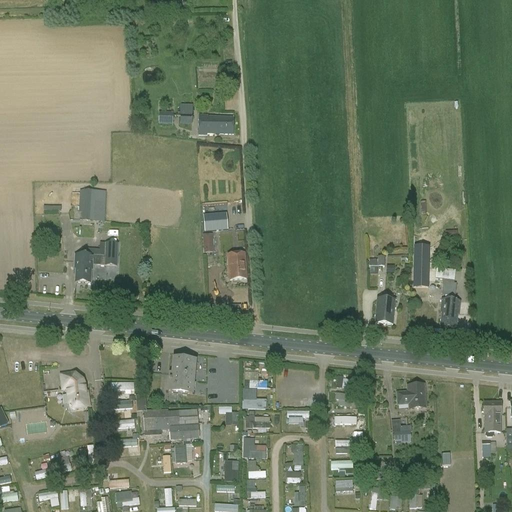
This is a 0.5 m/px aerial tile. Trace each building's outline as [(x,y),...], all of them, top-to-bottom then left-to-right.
[(180,125),(192,126),(193,107),(181,106),(180,125)] [(159,125),(173,126),(173,113),(159,113),(159,125)] [(198,137),(207,137),(207,135),(233,136),(233,119),(207,118),(207,117),(199,116),(198,137)] [(83,199),(81,222),(92,222),(93,199),(83,199)] [(226,216),(203,217),(204,233),(227,232),(226,216)] [(46,231),(45,240),(58,241),(58,232),(46,231)] [(204,237),(204,248),(213,248),(213,237),(204,237)] [(74,256),(74,270),(75,271),(74,284),(90,285),(91,272),(92,272),(93,267),(117,268),(118,245),(105,244),(105,257),(74,256)] [(413,265),(428,265),(428,248),(414,248),(413,265)] [(230,282),(246,280),(244,258),(228,260),(230,282)] [(369,260),(369,268),(384,268),(385,258),(378,258),(378,260),(369,260)] [(455,281),(455,271),(445,271),(445,280),(455,281)] [(428,289),(428,278),(413,278),(413,289),(428,289)] [(455,298),(456,285),(443,284),(442,297),(445,297),(445,301),(441,301),(440,314),(441,314),(440,329),(456,330),(457,316),(459,316),(460,303),(454,302),(454,298),(455,298)] [(374,325),(392,326),(395,301),(377,300),(374,325)] [(173,360),(172,376),(170,375),(168,393),(192,395),(195,362),(173,360)] [(267,389),(267,382),(258,382),(258,373),(245,373),(245,381),(250,381),(250,389),(267,389)] [(70,407),(74,410),(75,410),(89,408),(88,399),(85,399),(84,393),(85,393),(84,385),(80,385),(79,380),(75,377),(71,378),(71,375),(61,376),(63,391),(67,390),(69,405),(70,405),(70,407)] [(336,390),(351,390),(351,379),(337,379),(336,390)] [(407,394),(396,394),(397,406),(408,405),(409,410),(425,409),(424,386),(407,387),(407,394)] [(244,391),(244,402),(249,402),(248,410),(266,410),(266,403),(254,403),(254,391),(244,391)] [(335,407),(346,407),(346,395),(335,394),(335,407)] [(133,401),(133,412),(146,411),(146,397),(129,398),(129,401),(133,401)] [(119,410),(132,410),(132,402),(119,402),(119,410)] [(501,403),(483,404),(483,407),(481,408),(481,413),(484,414),(484,417),(484,434),(485,434),(485,437),(487,439),(492,439),(494,437),(494,434),(500,434),(500,417),(501,417),(501,403)] [(232,413),(232,408),(219,408),(219,414),(226,414),(226,426),(238,426),(238,413),(232,413)] [(197,442),(195,412),(145,415),(146,435),(169,433),(170,444),(197,442)] [(310,418),(310,412),(288,412),(288,425),(303,425),(303,418),(310,418)] [(246,414),(247,429),(270,429),(270,418),(254,418),(254,414),(246,414)] [(400,422),(391,422),(392,434),(394,434),(394,443),(396,443),(396,445),(400,445),(411,444),(410,434),(412,434),(411,427),(400,428),(400,422)] [(358,426),(340,427),(340,437),(358,436),(358,426)] [(254,447),(254,439),(243,439),(243,459),(266,460),(266,452),(258,452),(258,447),(254,447)] [(360,441),(335,442),(335,455),(361,454),(360,441)] [(490,443),(482,444),(482,459),(491,459),(490,443)] [(175,446),(175,464),(193,463),(193,446),(175,446)] [(303,465),(304,446),(290,446),(290,454),(294,455),(294,465),(303,465)] [(163,457),(164,474),(171,474),(170,457),(163,457)] [(224,483),(238,483),(239,462),(225,462),(224,483)] [(258,462),(248,462),(248,479),(266,479),(266,472),(258,473),(258,462)] [(345,470),(345,476),(360,475),(359,466),(352,467),(352,462),(331,463),(331,471),(345,470)] [(286,484),(300,484),(301,473),(286,472),(286,484)] [(247,500),(266,499),(266,493),(256,493),(255,481),(247,481),(247,500)] [(336,493),(353,492),(353,481),(335,482),(336,493)] [(305,507),(305,488),(298,488),(298,495),(295,494),(295,507),(305,507)] [(165,507),(173,507),(172,490),(158,490),(159,498),(165,497),(165,507)] [(371,510),(377,510),(377,502),(381,502),(382,490),(372,490),(371,510)] [(59,507),(57,492),(38,496),(39,502),(50,500),(52,508),(59,507)] [(79,493),(80,507),(92,506),(92,492),(79,493)] [(18,502),(18,493),(0,493),(0,499),(0,503),(18,502)] [(61,494),(62,511),(73,510),(72,493),(61,494)] [(140,505),(139,498),(132,499),(132,493),(116,494),(117,508),(140,505)] [(410,510),(422,510),(422,496),(410,496),(410,510)] [(402,511),(402,498),(391,498),(390,510),(402,511)] [(98,511),(109,511),(109,500),(97,501),(98,511)]
